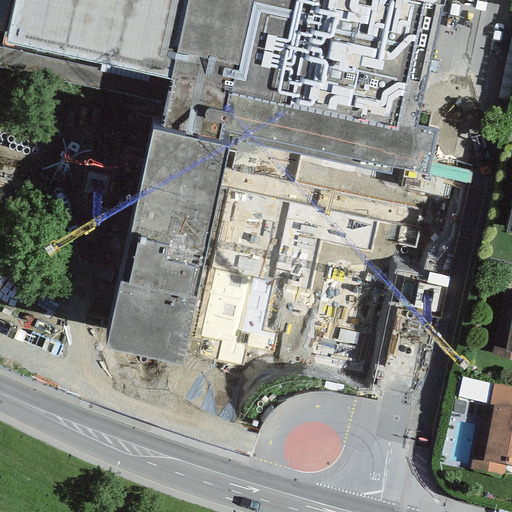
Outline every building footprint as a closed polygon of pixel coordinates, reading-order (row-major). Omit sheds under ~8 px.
[(169,119),(246,134),(403,168),(438,0),(15,0),(8,39),(179,78),(175,86),(173,94),(170,104),(169,119)] [(0,67),(170,104),(173,94),(175,86),(0,47),(0,67)] [(169,119),(122,334),(200,355),(246,134),(169,119)] [(511,314),(507,343),(494,341),(492,356),(511,359),(511,314)] [(466,363),(461,383),(489,390),(494,370),(466,363)] [(511,386),(493,383),(489,405),(493,406),(511,409),(511,386)] [(511,409),(493,406),(482,461),(471,458),(469,469),(504,476),(506,465),(511,465),(511,409)]
